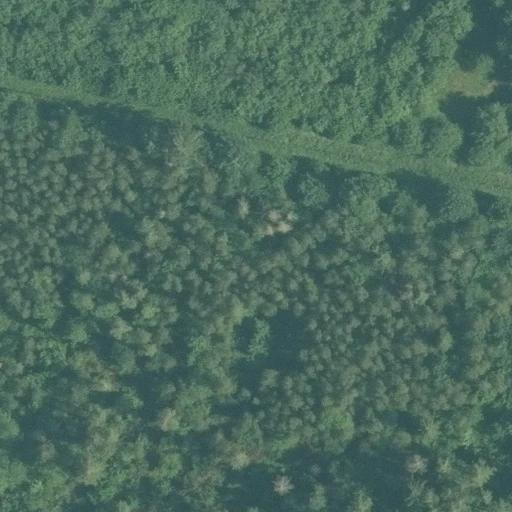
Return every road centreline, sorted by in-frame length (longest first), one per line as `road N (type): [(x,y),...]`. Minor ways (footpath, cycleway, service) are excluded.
road 1 (track): [(0,100),(511,203)]
road 2 (track): [(511,173),(0,73)]
